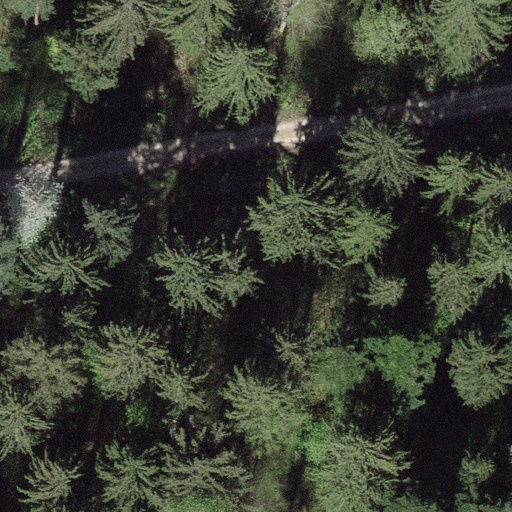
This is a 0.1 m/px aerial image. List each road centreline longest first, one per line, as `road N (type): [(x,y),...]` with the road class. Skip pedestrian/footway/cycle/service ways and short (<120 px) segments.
road 1 (track): [(511,86),(323,132),(0,188)]
road 2 (track): [(0,319),(240,334)]
road 3 (track): [(0,226),(213,265)]
